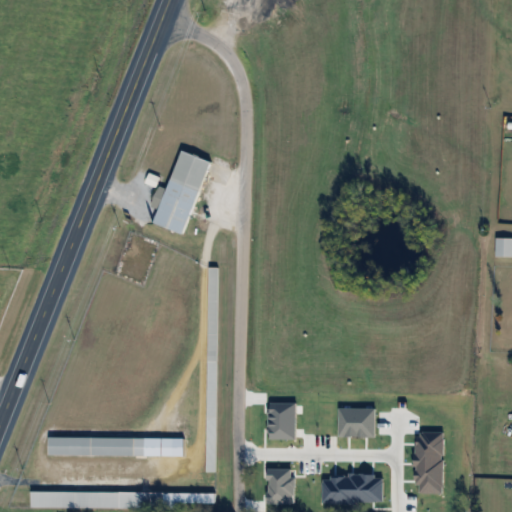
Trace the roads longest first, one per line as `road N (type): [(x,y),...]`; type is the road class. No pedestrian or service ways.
road 1 (residential): [(238,511),(246,106),(228,54),(164,13)]
road 2 (primary): [(0,417),(169,0)]
road 3 (residential): [(239,452),(386,457),(400,467),(400,511)]
